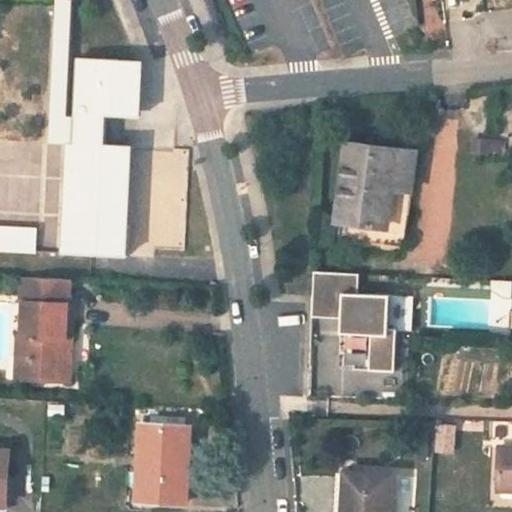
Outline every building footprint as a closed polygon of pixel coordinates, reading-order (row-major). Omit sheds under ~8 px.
[(68,8),(56,8),(50,144),(65,145),(72,145),(73,118),(64,118),(68,8)] [(61,255),(127,257),(131,148),(103,147),(105,116),(140,117),(142,63),(76,60),(73,118),(72,145),(65,145),(61,255)] [(347,149),(335,245),(405,253),(417,157),(381,153),(382,146),(351,142),(350,149),(347,149)] [(33,232),(0,230),(0,251),(33,253),(33,232)] [(311,272),(309,318),(338,319),(338,334),(368,335),(367,371),(393,371),(394,330),(404,331),(405,296),(355,294),(356,274),(311,272)] [(26,279),(21,358),(32,358),(31,381),(68,383),(71,332),(64,332),(67,282),(26,279)] [(32,358),(21,358),(20,381),(31,381),(32,358)] [(187,430),(140,428),(136,502),(183,503),(187,430)] [(511,449),(496,449),(495,487),(511,487),(511,449)] [(388,511),(390,477),(343,474),(341,511),(388,511)]
